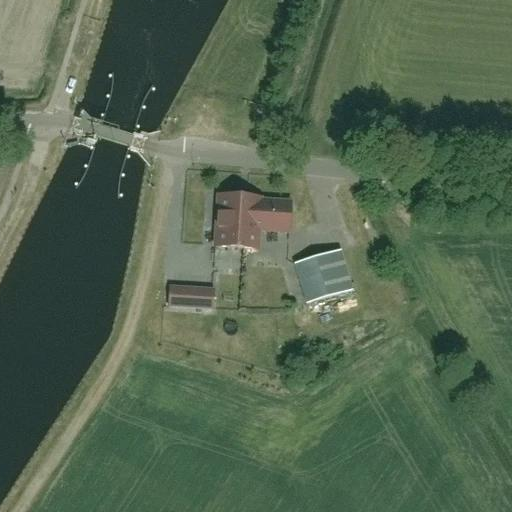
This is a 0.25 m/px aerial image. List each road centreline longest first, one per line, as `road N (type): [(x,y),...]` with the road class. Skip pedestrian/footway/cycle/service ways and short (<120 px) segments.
road 1 (track): [(170,151),(130,321),(100,383),(16,511)]
road 2 (unclassified): [(511,185),(132,141)]
road 3 (track): [(0,249),(54,125)]
road 4 (track): [(93,0),(54,125)]
